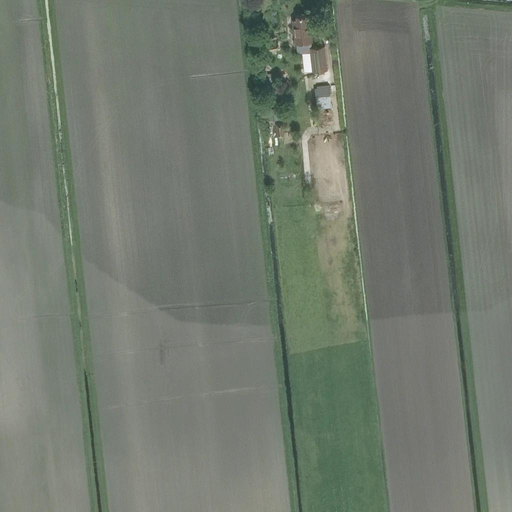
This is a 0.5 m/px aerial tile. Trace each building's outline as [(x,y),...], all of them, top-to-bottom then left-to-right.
[(305,18),(304,15),(295,16),(296,19),(292,20),(294,43),(311,41),(309,18),(305,18)] [(265,53),(275,51),(273,44),(264,46),(265,53)] [(327,69),(324,46),(309,47),(312,71),(327,69)] [(286,89),(292,83),(288,80),(282,85),(286,89)] [(330,106),(328,87),(314,89),(316,108),(330,106)] [(278,96),(266,97),(267,108),(279,107),(278,96)] [(282,119),(281,107),(266,109),(267,120),(282,119)] [(277,137),(284,136),(283,124),(275,125),(277,137)]
